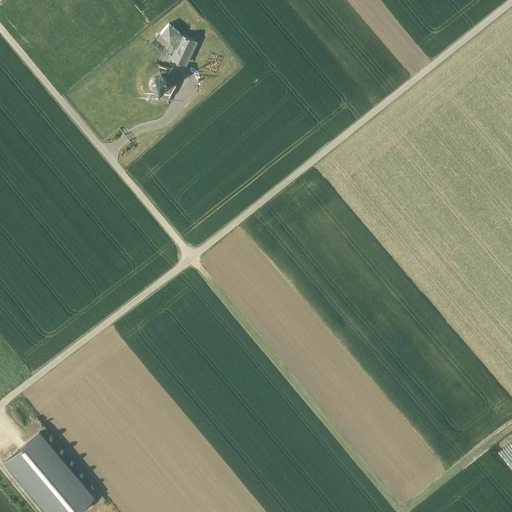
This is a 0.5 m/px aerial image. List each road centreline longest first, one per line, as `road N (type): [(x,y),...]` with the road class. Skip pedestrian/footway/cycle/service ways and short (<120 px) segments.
road 1 (track): [(192,258),(401,509),(511,425)]
road 2 (track): [(511,4),(192,258)]
road 3 (track): [(192,258),(0,407)]
road 4 (track): [(0,28),(93,139)]
